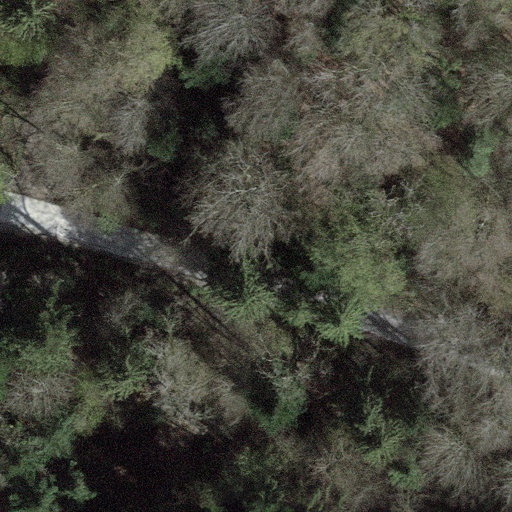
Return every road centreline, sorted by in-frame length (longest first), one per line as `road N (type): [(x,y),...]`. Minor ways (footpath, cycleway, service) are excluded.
road 1 (unclassified): [(511,361),(0,226)]
road 2 (track): [(96,0),(32,234)]
